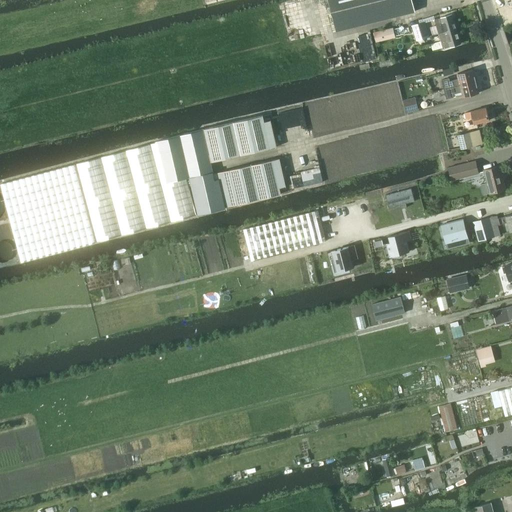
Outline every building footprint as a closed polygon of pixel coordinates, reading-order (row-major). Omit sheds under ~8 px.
[(329,0),(336,28),(415,10),(412,0),(329,0)] [(434,20),(438,32),(456,27),(452,14),(434,20)] [(412,25),(417,39),(423,37),(429,36),(425,21),(419,23),(412,25)] [(395,35),(393,26),(373,30),(376,40),(395,35)] [(444,48),(461,42),(456,27),(438,32),(441,41),(431,44),(433,50),(442,47),(443,48),(444,48)] [(449,78),(442,80),(444,89),(476,81),(474,74),(475,74),(474,70),(473,70),(473,69),(457,73),(459,79),(450,81),(449,78)] [(476,81),(444,89),(447,99),(454,97),(453,93),(462,91),(463,97),(479,93),(479,92),(478,87),(478,88),(476,81)] [(415,97),(403,100),(406,113),(418,110),(415,97)] [(465,114),(464,114),(465,119),(466,118),(466,119),(473,118),(474,124),(490,120),(486,108),(465,113),(465,114)] [(263,116),(204,129),(212,162),(277,147),(270,121),(264,122),(263,116)] [(225,208),(225,207),(217,173),(213,173),(203,130),(157,141),(166,182),(188,175),(197,215),(225,208)] [(458,136),(461,149),(483,143),(479,130),(458,136)] [(21,262),(176,221),(197,215),(188,175),(166,182),(157,141),(1,184),(21,262)] [(286,186),(279,158),(217,173),(225,207),(280,194),(279,188),(286,186)] [(478,173),(475,161),(448,168),(451,180),(478,173)] [(481,183),(484,193),(490,191),(490,192),(506,187),(499,164),(483,169),(487,181),(481,183)] [(411,188),(386,195),(389,208),(400,205),(405,204),(406,204),(415,201),(411,188)] [(318,210),(243,229),(252,262),(327,243),(318,210)] [(506,216),(498,218),(500,225),(508,222),(510,232),(511,231),(511,213),(506,216)] [(489,217),(473,222),(479,241),(495,237),(489,217)] [(463,219),(441,225),(446,243),(468,237),(463,219)] [(390,242),(386,243),(390,257),(410,252),(407,241),(412,240),(410,231),(388,236),(390,242)] [(349,247),(333,251),(335,261),(338,261),(341,271),(354,267),(352,260),(358,258),(355,247),(349,248),(349,247)] [(511,264),(505,267),(502,268),(503,274),(506,273),(509,282),(511,281),(511,264)] [(254,272),(244,275),(250,296),(260,294),(254,272)] [(447,279),(450,293),(470,289),(466,275),(447,279)] [(401,297),(372,305),(376,320),(405,313),(401,297)] [(511,306),(493,312),(496,323),(497,325),(511,320),(511,318),(511,306)] [(458,322),(450,324),(454,338),(463,336),(461,325),(459,326),(458,322)] [(491,345),(476,349),(479,359),(494,355),(491,345)] [(511,414),(511,387),(498,391),(505,416),(511,414)] [(439,407),(445,432),(457,429),(450,404),(439,407)] [(390,457),(384,459),(387,471),(388,476),(395,475),(393,470),(390,457)] [(422,458),(413,460),(416,470),(425,468),(422,458)] [(404,464),(395,467),(397,474),(406,471),(404,464)] [(365,478),(360,479),(361,484),(373,482),(371,472),(364,473),(365,478)] [(493,511),(491,503),(474,507),(475,511),(493,511)]
